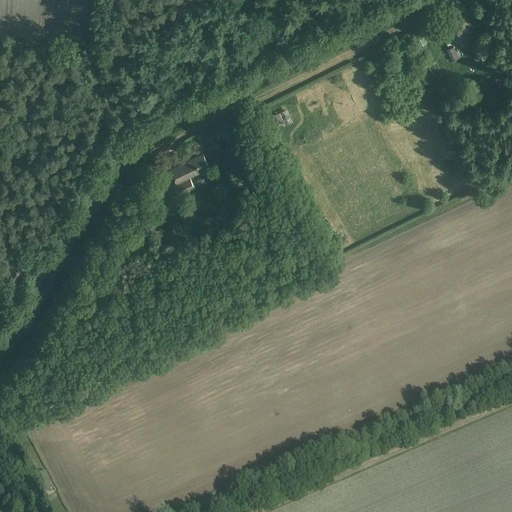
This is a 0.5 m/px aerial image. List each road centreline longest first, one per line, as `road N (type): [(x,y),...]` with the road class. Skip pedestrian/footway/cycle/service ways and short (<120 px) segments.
road 1 (unknown): [(252,480),(511,366)]
road 2 (track): [(261,511),(511,401)]
